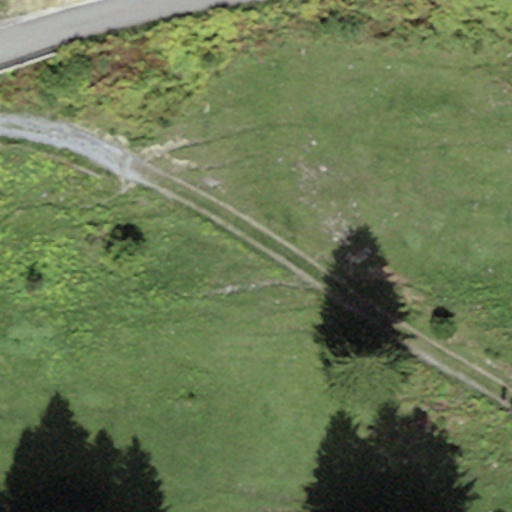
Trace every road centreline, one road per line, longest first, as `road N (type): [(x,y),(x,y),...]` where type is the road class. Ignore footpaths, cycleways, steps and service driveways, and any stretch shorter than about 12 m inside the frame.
road 1 (track): [(0,112),(146,163),(511,395)]
road 2 (track): [(0,62),(229,0)]
